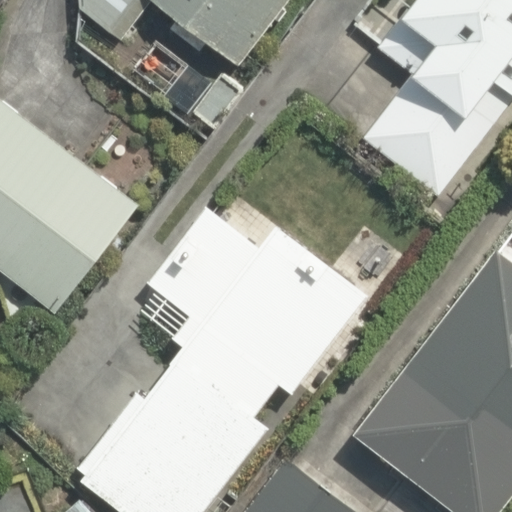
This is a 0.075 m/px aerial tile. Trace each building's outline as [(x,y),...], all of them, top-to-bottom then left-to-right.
[(64,0),(115,37),(136,7),(219,69),(269,0),(64,0)] [(511,0),(384,0),(355,40),(399,73),(356,130),(438,191),(511,91),(511,0)] [(122,203),(0,104),(0,278),(37,309),(122,203)] [(107,511),(188,511),(254,423),(247,417),(268,389),(275,394),(351,292),(207,186),(136,282),(174,311),(158,332),(167,339),(133,385),(124,378),(54,472),(107,511)] [(511,276),(479,251),(340,430),(445,511),(488,511),(511,481),(511,276)] [(349,511),(277,450),(224,511),(349,511)] [(85,511),(67,499),(58,511),(85,511)]
